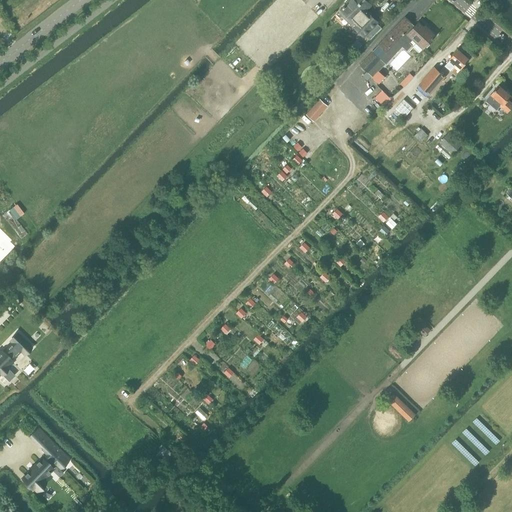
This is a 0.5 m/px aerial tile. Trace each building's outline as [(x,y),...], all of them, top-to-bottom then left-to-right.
[(369,12),(367,14),(364,11),(365,9),(366,9),(371,4),(367,0),(347,0),(346,1),(347,2),(345,5),(345,4),(343,6),(343,7),(341,9),(354,21),(357,24),(355,27),(364,35),(378,21),(369,12)] [(405,16),(360,65),(368,72),(373,77),(378,71),(379,70),(380,71),(403,47),(407,51),(413,45),(410,43),(413,40),(423,50),(436,35),(429,28),(428,30),(419,20),(414,25),(405,16)] [(463,53),(456,48),(448,58),(449,58),(444,64),(450,69),(451,67),(457,72),(468,58),(467,57),(468,55),(464,52),(463,53)] [(434,67),(419,85),(430,94),(445,76),(434,67)] [(373,77),(372,77),(379,83),(385,77),(378,71),(373,77)] [(414,76),(410,73),(400,83),(404,87),(414,76)] [(511,95),(499,84),(491,94),(492,95),(487,100),(498,109),(501,106),(508,112),(511,106),(511,103),(508,100),(511,95)] [(391,98),(382,90),(375,97),(383,106),(391,98)] [(320,99),(307,114),(314,121),(328,106),(320,99)] [(463,145),(449,132),(440,142),(454,154),(463,145)] [(307,139),(303,134),(298,138),(303,143),(307,139)] [(308,153),(303,148),(299,152),(303,157),(308,153)] [(297,154),(292,160),(298,165),(302,160),(297,154)] [(292,169),(288,165),(283,169),(287,173),(292,169)] [(288,176),(282,171),(277,176),(282,181),(288,176)] [(272,192),(267,186),(261,191),(267,197),(272,192)] [(404,196),(398,192),(394,197),(399,201),(404,196)] [(343,214),(337,208),(332,214),(338,219),(343,214)] [(389,217),(384,212),(379,217),(384,222),(389,217)] [(390,231),(384,226),(379,231),(385,236),(390,231)] [(0,267),(14,255),(7,246),(11,243),(0,231),(0,267)] [(310,248),(305,242),(300,247),(305,253),(310,248)] [(346,261),(340,256),(335,261),(341,267),(346,261)] [(295,264),(289,258),(284,264),(290,269),(295,264)] [(330,277),(325,272),(320,277),(326,282),(330,277)] [(279,279),(274,274),(269,279),(274,284),(279,279)] [(316,294),(310,289),(305,294),(310,299),(316,294)] [(256,303),(251,298),(246,303),(251,309),(256,303)] [(247,313),(241,308),(236,313),(241,318),(247,313)] [(307,317),(302,312),(297,317),(302,322),(307,317)] [(434,331),(425,323),(420,328),(429,337),(434,331)] [(231,329),(226,324),(221,329),(226,334),(231,329)] [(0,375),(1,376),(8,369),(7,367),(21,353),(24,356),(33,347),(17,332),(9,341),(10,342),(3,350),(2,349),(0,350),(0,375)] [(264,339),(258,334),(254,339),(260,344),(264,339)] [(211,340),(206,345),(211,350),(216,345),(211,340)] [(200,360),(194,355),(190,360),(195,365),(200,360)] [(234,372),(229,367),(224,373),(230,378),(234,372)] [(213,399),(207,393),(202,398),(209,404),(213,399)] [(394,393),(387,400),(409,422),(416,415),(394,393)] [(210,428),(204,423),(200,427),(205,432),(210,428)] [(69,459),(39,429),(31,438),(48,454),(42,460),(41,459),(39,461),(39,460),(36,463),(37,464),(28,473),(27,472),(24,475),(25,475),(23,477),(36,490),(45,482),(42,479),(47,474),(48,475),(51,472),(50,472),(52,470),(50,469),(56,463),(60,467),(69,459)] [(189,439),(183,433),(178,438),(184,444),(189,439)]
